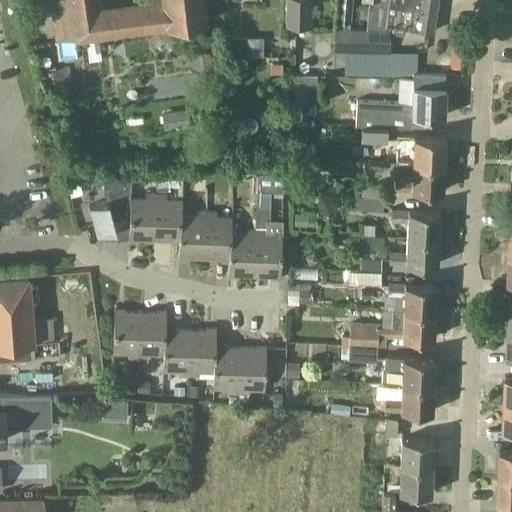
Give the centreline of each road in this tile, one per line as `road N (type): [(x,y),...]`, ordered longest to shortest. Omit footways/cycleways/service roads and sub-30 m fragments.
road 1 (residential): [(461,511),(485,0)]
road 2 (residential): [(279,302),(218,301),(124,274),(71,246),(0,252)]
